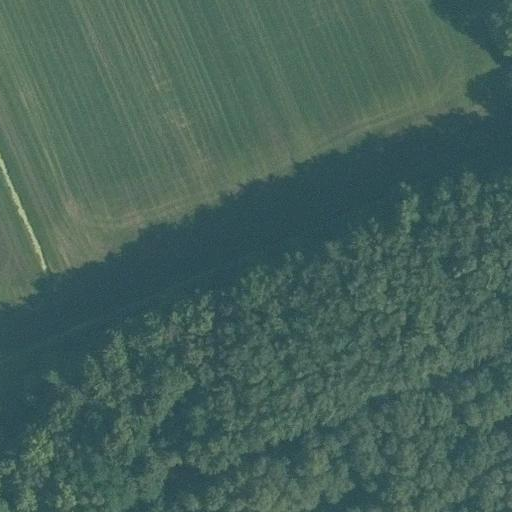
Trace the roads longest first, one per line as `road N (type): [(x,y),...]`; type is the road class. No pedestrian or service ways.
road 1 (track): [(511,146),(0,368)]
road 2 (track): [(511,324),(71,511)]
